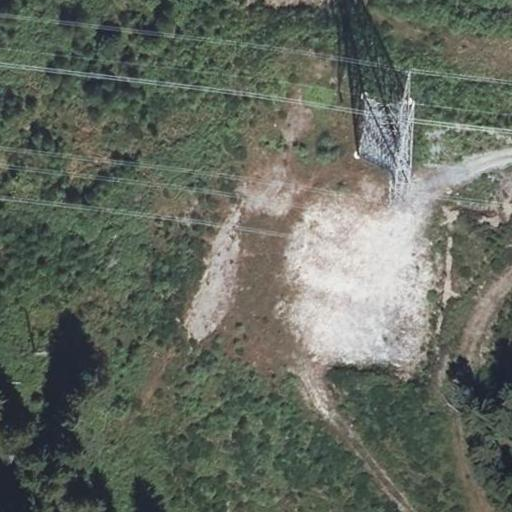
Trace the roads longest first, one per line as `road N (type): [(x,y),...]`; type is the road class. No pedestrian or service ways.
road 1 (track): [(511,154),(443,163),(315,262),(292,359)]
road 2 (track): [(511,274),(466,335),(462,443),(479,511)]
road 3 (track): [(408,511),(292,359)]
